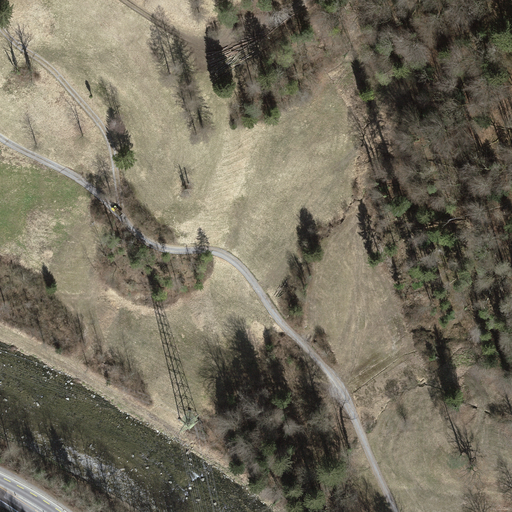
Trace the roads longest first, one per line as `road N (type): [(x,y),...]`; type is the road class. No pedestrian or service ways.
road 1 (track): [(0,133),(81,180),(159,245),(212,251),(246,272),(335,379),(396,511)]
road 2 (track): [(119,214),(99,120),(0,27)]
road 3 (track): [(121,0),(196,46),(235,47),(302,0)]
